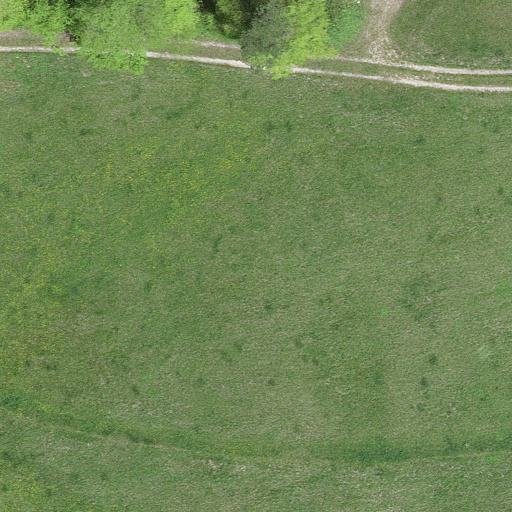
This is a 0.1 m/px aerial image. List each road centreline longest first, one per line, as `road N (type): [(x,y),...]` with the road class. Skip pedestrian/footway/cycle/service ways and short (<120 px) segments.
road 1 (track): [(0,394),(167,439),(376,461),(511,442)]
road 2 (track): [(511,77),(441,76),(240,49),(0,40)]
